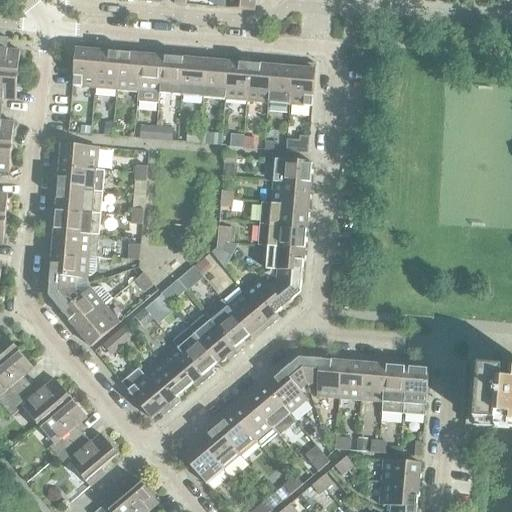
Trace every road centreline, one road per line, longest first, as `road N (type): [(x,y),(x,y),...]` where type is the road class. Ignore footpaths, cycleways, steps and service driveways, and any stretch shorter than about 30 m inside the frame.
road 1 (residential): [(150,450),(20,303),(45,29)]
road 2 (residential): [(309,332),(320,311),(343,70),(337,58),(317,54)]
road 3 (residential): [(45,29),(317,54)]
road 4 (residential): [(150,450),(292,332),(309,332)]
road 5 (residential): [(309,332),(434,343),(453,369)]
road 6 (residential): [(441,511),(453,369)]
